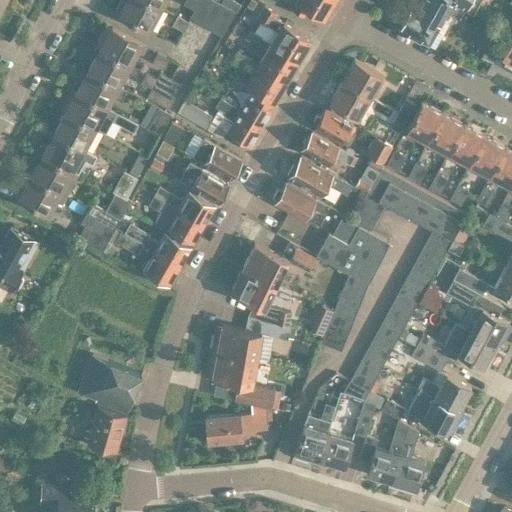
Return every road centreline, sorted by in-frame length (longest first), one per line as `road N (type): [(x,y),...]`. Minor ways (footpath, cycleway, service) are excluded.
road 1 (residential): [(140,492),(152,399),(197,273),(349,17)]
road 2 (residential): [(372,511),(253,481),(140,492)]
road 3 (residential): [(511,107),(349,17)]
